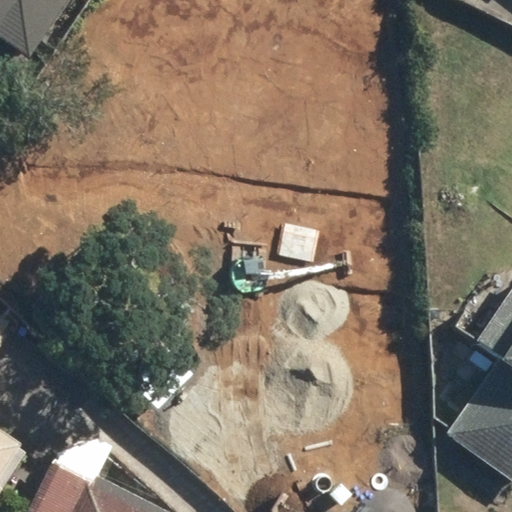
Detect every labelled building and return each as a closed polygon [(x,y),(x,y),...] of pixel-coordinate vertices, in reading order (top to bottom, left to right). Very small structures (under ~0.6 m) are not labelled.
[(0,0),(0,42),(25,58),(62,0),(0,0)] [(344,312),(388,212),(266,159),(274,146),(184,94),(159,137),(236,182),(205,251),(344,312)] [(0,491),(26,454),(0,436),(0,330),(8,318),(0,312),(0,491)] [(511,318),(484,360),(493,366),(443,438),(511,484),(511,318)] [(21,511),(162,511),(93,476),(90,483),(48,461),(21,511)]
